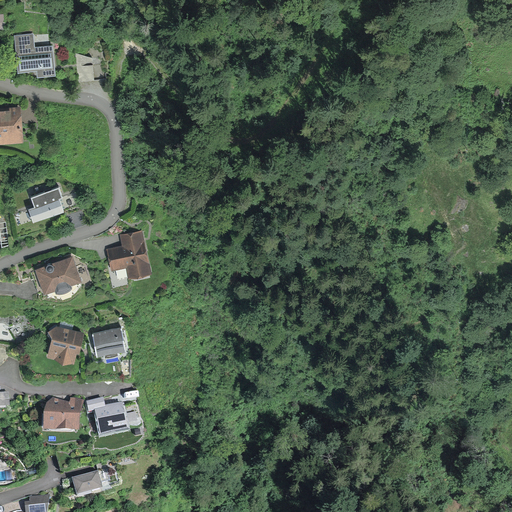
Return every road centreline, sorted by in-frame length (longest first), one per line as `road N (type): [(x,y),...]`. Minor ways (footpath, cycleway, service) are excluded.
road 1 (track): [(325,47),(289,102),(251,138),(221,138),(142,49),(121,54),(117,96),(108,107)]
road 2 (residential): [(0,264),(105,223),(119,202),(108,107),(0,82)]
